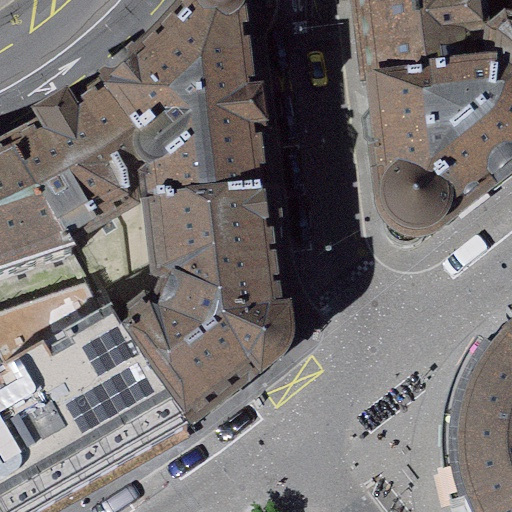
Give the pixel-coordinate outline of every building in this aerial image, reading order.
[(119,99),(169,177),(175,195),(172,219),(275,206),(271,160),(259,34),(266,25),(269,16),(267,0),(218,0),(187,33),(153,72),(119,99)] [(355,0),(368,94),(439,85),(435,50),(498,42),(492,0),(355,0)] [(439,85),(368,94),(384,224),(390,236),(400,243),(412,242),(425,238),(439,228),(456,214),(507,176),(511,172),(511,37),(499,51),(495,76),(439,85)] [(119,99),(40,152),(92,258),(155,224),(158,198),(155,186),(169,177),(119,99)] [(0,296),(92,258),(40,152),(0,170),(0,296)] [(165,331),(142,340),(192,421),(242,389),(271,369),(283,361),(290,348),(290,329),(275,206),(172,219),(177,297),(182,299),(165,331)] [(511,327),(508,322),(503,325),(511,336),(511,327)] [(511,511),(511,336),(503,325),(468,362),(446,405),(436,451),(439,499),(444,511),(511,511)] [(0,404),(0,511),(45,511),(68,498),(152,450),(192,421),(142,340),(136,327),(0,404)]
